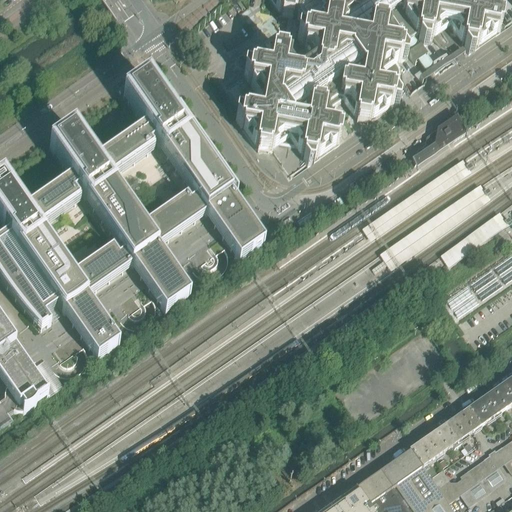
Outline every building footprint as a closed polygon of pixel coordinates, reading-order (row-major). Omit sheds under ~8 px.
[(474,53),(511,26),(511,0),(268,0),(278,14),(279,14),(282,15),(281,19),(292,21),(293,17),(297,17),(296,21),(304,32),(308,33),(307,37),(303,36),(298,35),(297,41),(301,47),(305,48),(304,52),(309,59),(294,69),(289,63),(285,62),(286,58),(285,58),(281,53),(276,56),(275,56),(274,60),(270,59),(254,70),(254,71),(253,74),(249,73),(244,73),(243,78),(248,85),(251,85),(251,89),(261,105),(246,115),(246,116),(241,119),(236,118),(235,123),(239,130),(242,131),(242,133),(255,152),(257,152),(257,155),(263,156),(268,157),(269,154),(272,155),(282,169),(281,169),(280,170),(280,171),(281,173),(283,171),(290,182),(307,170),(312,171),(313,165),(392,110),(398,111),(399,106),(424,88),(423,88),(425,86),(426,83),(426,80),(426,79),(423,72),(420,66),(418,63),(417,64),(405,46),(406,47),(407,47),(408,46),(409,45),(409,44),(413,41),(439,78),(468,58),(473,59),(474,53)] [(53,159),(55,158),(71,180),(69,181),(70,183),(24,215),(3,184),(0,185),(0,226),(7,237),(0,242),(0,283),(6,292),(17,307),(28,321),(40,335),(51,328),(44,319),(50,315),(50,316),(51,318),(52,319),(53,319),(54,318),(55,317),(55,316),(54,315),(53,314),(52,313),(58,310),(72,330),(97,365),(119,350),(94,315),(85,301),(131,269),(140,283),(165,318),(190,301),(165,266),(157,253),(205,219),(214,232),(239,267),(264,249),(240,215),(225,193),(231,189),(180,117),(174,121),(148,83),(123,100),(143,130),(94,164),(74,134),(49,152),(53,159)] [(460,166),(448,149),(452,146),(452,145),(465,137),(466,134),(461,127),(456,120),(437,133),(435,140),(425,147),(424,150),(417,155),(420,159),(413,165),(415,169),(417,171),(441,154),(453,171),(462,183),(471,196),(481,210),(490,224),(499,236),(499,235),(500,236),(506,231),(497,219),(488,205),(478,191),(469,178),(460,166)] [(462,160),(361,230),(365,236),(367,238),(374,249),(476,180),(462,160)] [(481,187),(380,258),(394,278),(494,206),(481,187)] [(503,218),(443,262),(446,265),(452,274),(511,231),(506,223),(503,218)] [(293,225),(292,225),(289,220),(282,225),(286,230),(293,225)] [(0,384),(6,393),(5,395),(4,399),(4,402),(0,405),(0,434),(13,426),(8,419),(13,415),(16,416),(20,417),(24,416),(27,415),(30,414),(32,412),(49,401),(23,364),(0,330),(0,384)] [(511,382),(493,396),(505,413),(511,408),(511,382)] [(505,413),(493,396),(468,414),(480,431),(505,413)] [(476,434),(480,431),(468,414),(464,417),(460,419),(472,436),(476,434)] [(472,436),(460,419),(435,437),(447,454),(472,436)] [(447,454),(435,437),(411,454),(423,471),(447,454)] [(468,455),(472,452),(468,447),(464,450),(468,455)] [(510,464),(511,462),(511,453),(508,448),(502,452),(510,464)] [(502,452),(501,451),(495,455),(494,453),(493,454),(494,454),(504,468),(505,467),(510,464),(502,452)] [(411,454),(356,492),(370,511),(451,511),(448,507),(449,507),(439,494),(435,488),(430,482),(425,474),(423,471),(411,454)] [(493,454),(489,457),(499,472),(504,468),(493,454)] [(436,478),(430,482),(435,488),(439,494),(449,507),(460,499),(498,472),(499,472),(490,459),(489,457),(488,458),(489,459),(483,463),(484,464),(461,481),(463,483),(457,487),(450,487),(441,474),(440,475),(436,478)] [(443,463),(438,466),(442,471),(447,468),(443,463)] [(431,469),(425,474),(430,482),(436,478),(431,469)] [(498,472),(460,499),(468,511),(504,485),(505,482),(498,472)] [(331,509),(327,511),(370,511),(356,492),(339,504),(344,510),(340,511),(333,511),(334,511),(333,511),(331,509)] [(497,509),(505,504),(503,500),(495,506),(497,509)]
